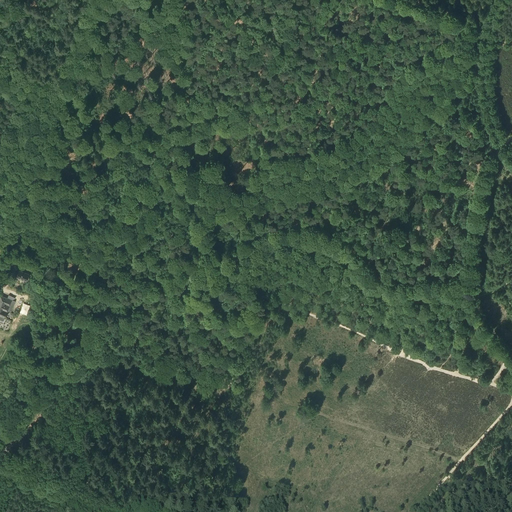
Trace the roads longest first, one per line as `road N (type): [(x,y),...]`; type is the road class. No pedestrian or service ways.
road 1 (track): [(182,265),(246,235),(298,230),(320,236),(379,283),(473,290),(492,155),(511,137)]
road 2 (track): [(99,237),(219,184),(347,156),(395,123),(423,73),(488,36)]
road 3 (track): [(182,265),(491,382)]
road 4 (track): [(18,203),(104,0)]
road 5 (unknown): [(95,0),(64,53),(18,191)]
road 6 (track): [(47,351),(94,338),(150,282),(182,265)]
road 7 (unknown): [(8,452),(152,511)]
road 8 (track): [(417,511),(511,403)]
road 9 (unknown): [(57,219),(75,251),(77,281),(52,340)]
road 10 (track): [(488,36),(487,93),(511,154)]
road 11 (unknown): [(52,340),(8,452)]
